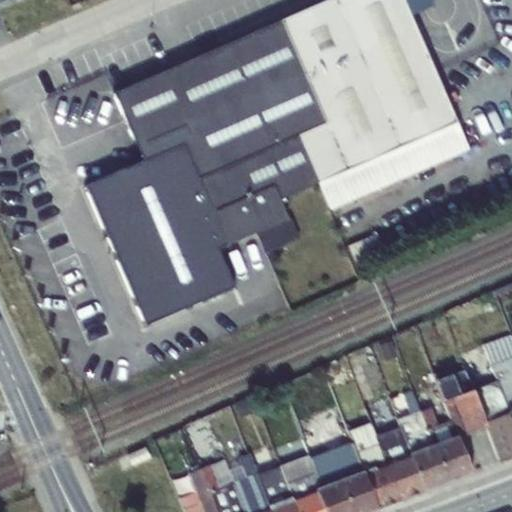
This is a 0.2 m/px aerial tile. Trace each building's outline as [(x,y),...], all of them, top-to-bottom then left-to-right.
[(364,162),(454,122),(401,0),(328,0),(115,92),(144,160),(108,176),(95,209),(135,303),(169,315),(232,288),(216,249),(226,245),(227,243),(286,218),(278,200),(318,182),(364,162)] [(470,150),(454,122),(364,162),(375,188),(470,150)] [(330,209),(375,188),(364,162),(318,182),(330,209)] [(372,235),(347,246),(358,270),(382,261),(372,235)] [(493,291),(477,297),(481,306),(496,299),(493,291)] [(511,412),(511,345),(487,355),(491,367),(496,381),(472,390),(484,422),(508,414),(511,412)] [(344,359),(334,362),(338,376),(348,372),(344,359)] [(322,367),(281,384),(284,391),(324,375),(322,367)] [(452,375),(459,395),(472,390),(464,370),(452,375)] [(436,384),(443,401),(451,398),(459,395),(452,375),(452,374),(435,381),(436,384)] [(431,408),(444,404),(443,401),(436,384),(423,389),(430,408),(431,408)] [(397,420),(409,454),(432,446),(426,428),(419,411),(411,389),(402,393),(409,415),(397,420)] [(485,427),(486,426),(484,422),(472,390),(459,395),(451,398),(465,434),(485,427)] [(457,438),(465,434),(451,398),(443,401),(444,404),(450,421),(455,437),(456,436),(457,438)] [(409,454),(397,420),(384,426),(376,404),(364,408),(376,436),(387,466),(410,457),(409,454)] [(437,425),(450,421),(444,404),(431,408),(437,425)] [(419,411),(426,428),(432,446),(455,437),(450,421),(437,425),(431,408),(430,408),(419,411)] [(511,424),(508,414),(484,422),(486,426),(485,427),(498,463),(511,458),(511,424)] [(207,416),(183,426),(188,438),(211,428),(207,416)] [(340,437),(343,446),(352,443),(348,434),(345,423),(338,425),(342,436),(340,437)] [(387,466),(376,436),(364,440),(360,430),(348,434),(352,443),(363,475),(364,475),(387,466)] [(352,443),(343,446),(330,451),(323,431),(302,439),(307,455),(303,457),(310,474),(317,492),(363,475),(352,443)] [(279,433),(270,437),(275,450),(284,447),(279,433)] [(455,437),(432,446),(446,484),(471,474),(457,438),(456,436),(455,437)] [(410,457),(423,492),(446,484),(432,446),(409,454),(410,457)] [(146,447),(128,455),(132,464),(150,456),(146,447)] [(243,511),(233,483),(224,459),(212,464),(205,450),(195,454),(199,464),(201,469),(217,511),(243,511)] [(264,511),(269,510),(256,475),(248,454),(237,458),(245,479),(233,483),(243,511),(264,511)] [(310,474),(303,457),(279,466),(280,466),(286,485),(293,502),(293,501),(316,493),(317,492),(310,474)] [(410,457),(387,466),(400,501),(423,492),(410,457)] [(217,511),(201,469),(199,464),(185,469),(187,474),(189,473),(196,492),(179,498),(185,511),(217,511)] [(293,502),(280,466),(256,475),(269,510),(270,510),(293,502)] [(387,466),(364,475),(377,510),(400,501),(387,466)] [(317,492),(316,493),(323,511),(370,511),(377,510),(364,475),(363,475),(317,492)] [(323,511),(316,493),(293,501),(297,511),(323,511)] [(293,502),(270,510),(270,511),(297,511),(293,501),(293,502)]
